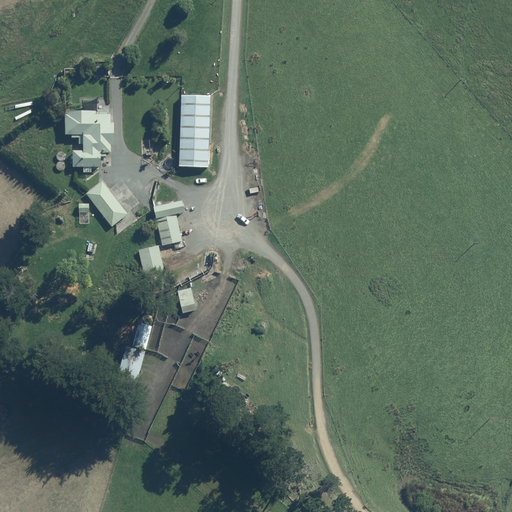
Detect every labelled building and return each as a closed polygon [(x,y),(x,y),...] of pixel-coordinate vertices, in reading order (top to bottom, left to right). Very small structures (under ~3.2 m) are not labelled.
[(209,168),(210,98),(180,97),(179,167),(209,168)] [(68,116),(66,116),(66,138),(80,138),(80,151),(72,151),(72,169),(102,169),(102,154),(112,154),(112,147),(115,147),(115,124),(112,124),(112,115),(107,115),(107,113),(68,112),(68,116)] [(128,214),(102,181),(85,195),(111,228),(128,214)] [(154,208),(162,247),(182,242),(176,216),(185,214),(182,202),(154,208)] [(158,246),(138,251),(146,281),(166,276),(158,246)] [(197,311),(191,289),(176,293),(182,315),(197,311)] [(153,330),(137,325),(130,345),(146,351),(153,330)] [(124,346),(124,347),(112,377),(133,385),(145,354),(124,346)]
